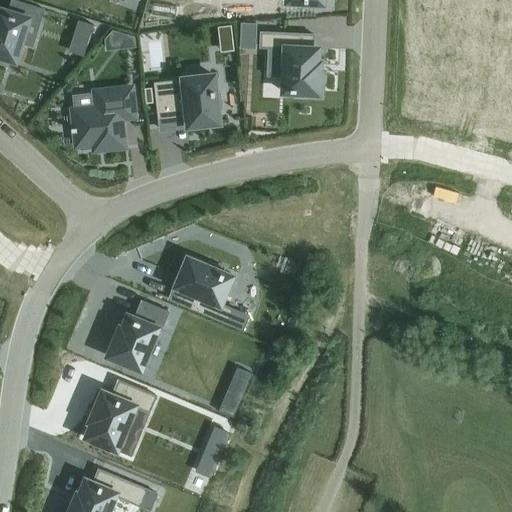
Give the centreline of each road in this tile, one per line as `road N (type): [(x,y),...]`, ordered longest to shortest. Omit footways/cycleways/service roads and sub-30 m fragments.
road 1 (residential): [(90,223),(58,263),(28,327),(0,503)]
road 2 (residential): [(369,147),(245,168),(137,198),(90,223)]
road 3 (residential): [(374,0),(369,147)]
road 4 (residential): [(369,147),(511,183)]
road 5 (residential): [(90,223),(0,138)]
